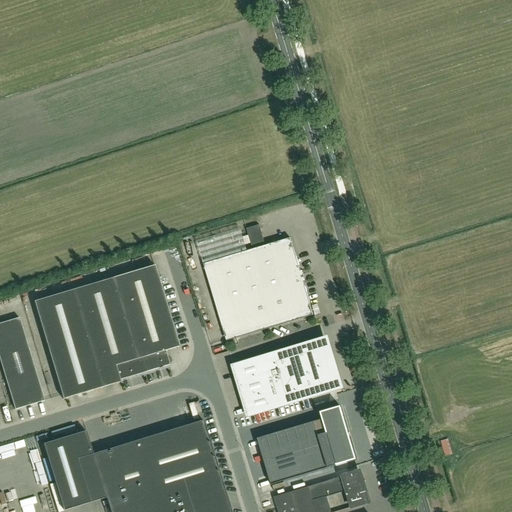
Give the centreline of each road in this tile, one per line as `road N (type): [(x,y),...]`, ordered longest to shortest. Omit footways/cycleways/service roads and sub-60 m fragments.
road 1 (secondary): [(424,511),(271,0)]
road 2 (unclassified): [(0,436),(207,374)]
road 3 (unclassified): [(252,511),(207,374)]
road 4 (unclassified): [(207,374),(169,248)]
